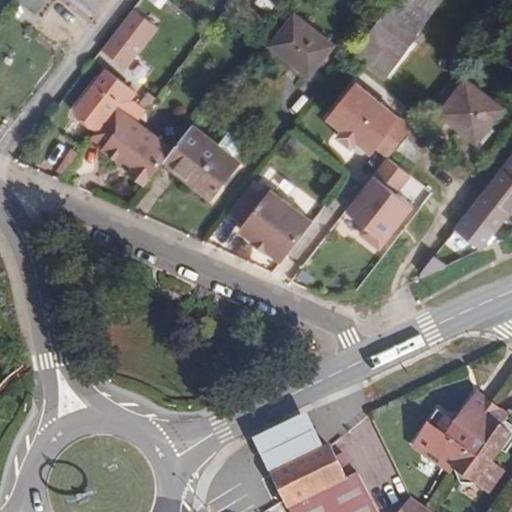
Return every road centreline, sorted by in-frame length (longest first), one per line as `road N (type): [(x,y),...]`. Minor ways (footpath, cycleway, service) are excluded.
road 1 (residential): [(359,361),(340,321),(53,193),(0,185)]
road 2 (tertiary): [(0,207),(22,243),(53,362),(53,432)]
road 3 (tertiary): [(359,361),(162,451)]
road 4 (tertiary): [(482,308),(359,361)]
road 5 (tertiary): [(162,451),(124,420),(75,420),(53,432)]
